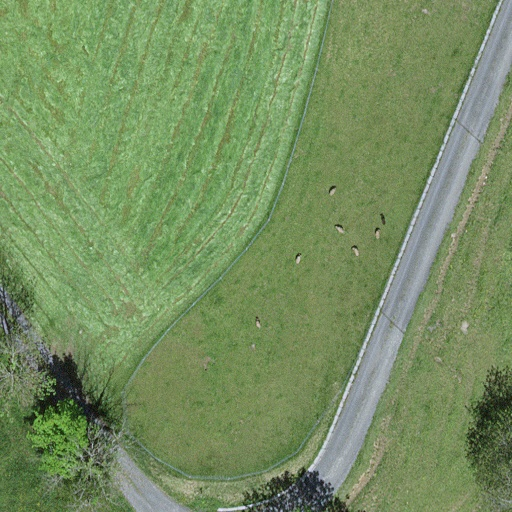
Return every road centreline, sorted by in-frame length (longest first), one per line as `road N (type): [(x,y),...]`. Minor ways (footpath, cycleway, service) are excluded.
road 1 (track): [(511,13),(339,455),(314,492),(287,511)]
road 2 (track): [(159,511),(97,453),(0,321)]
